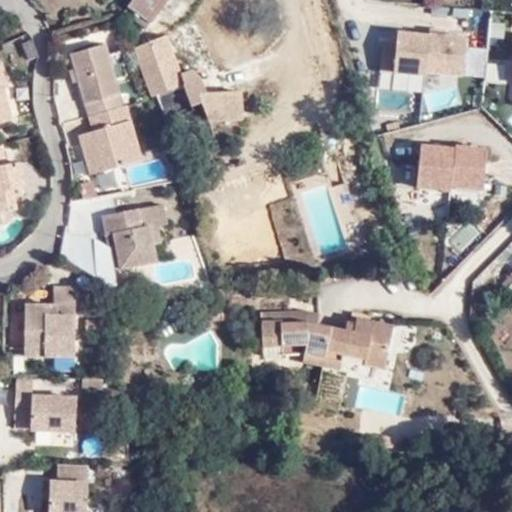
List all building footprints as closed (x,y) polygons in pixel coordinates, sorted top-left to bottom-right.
[(166,0),(133,0),(128,7),(151,23),(166,0)] [(467,34),(396,30),(393,73),(466,76),(467,34)] [(187,90),(179,74),(164,34),(133,46),(155,103),(187,90)] [(72,52),(91,117),(125,105),(105,42),(72,52)] [(0,124),(19,119),(13,87),(17,86),(6,65),(0,67),(0,124)] [(188,70),(179,74),(187,90),(155,103),(163,122),(197,109),(196,104),(206,100),(215,120),(249,107),(238,81),(205,93),(199,82),(188,70)] [(91,117),(90,117),(94,130),(81,135),(93,174),(144,157),(128,104),(125,105),(91,117)] [(486,148),(420,143),(416,188),(484,191),(486,148)] [(2,144),(0,144),(0,225),(12,222),(8,210),(25,205),(19,187),(29,183),(21,160),(9,163),(2,144)] [(164,204),(104,215),(110,247),(120,249),(123,266),(160,259),(157,244),(165,241),(162,225),(169,223),(164,204)] [(56,279),(56,306),(78,306),(77,278),(56,279)] [(30,313),(15,314),(14,349),(29,349),(29,355),(78,355),(78,306),(56,306),(30,305),(30,313)] [(347,330),(338,327),(303,317),(302,309),(281,312),(282,321),(275,322),(274,316),(253,319),(256,344),(274,343),(276,351),(296,350),(295,357),(330,368),(335,353),(358,359),(356,365),(374,370),(386,326),(351,316),(349,321),(347,330)] [(340,320),(338,327),(347,330),(349,321),(340,320)] [(12,423),(30,423),(29,439),(75,441),(77,401),(32,399),(33,380),(15,379),(12,423)] [(49,511),(86,511),(87,466),(50,466),(49,511)]
